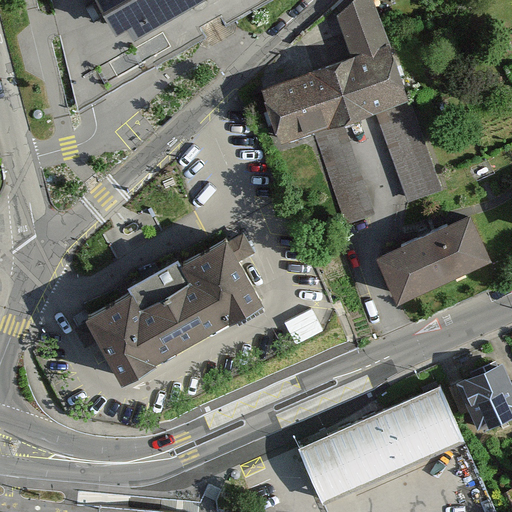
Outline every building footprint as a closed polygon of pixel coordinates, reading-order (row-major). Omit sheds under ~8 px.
[(122,23),(128,35),(189,0),(93,0),(99,9),(111,29),(122,23)] [(400,92),(372,0),(347,0),(337,8),(347,51),(258,84),(271,133),(400,92)] [(408,197),(439,186),(409,99),(377,110),(408,197)] [(340,220),(372,209),(341,122),(310,133),(340,220)] [(368,249),(390,295),(483,252),(462,206),(368,249)] [(124,383),(273,303),(235,234),(187,260),(197,279),(149,304),(139,285),(86,314),(124,383)] [(316,304),(290,316),(300,338),(326,326),(316,304)] [(473,418),(511,401),(511,389),(497,356),(454,375),(473,418)] [(321,500),(462,435),(437,381),(296,446),(321,500)]
